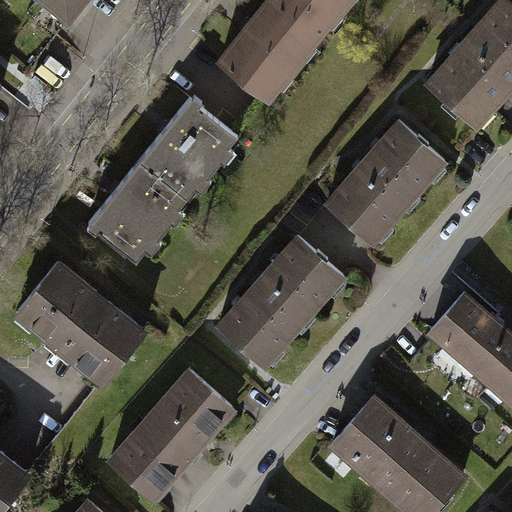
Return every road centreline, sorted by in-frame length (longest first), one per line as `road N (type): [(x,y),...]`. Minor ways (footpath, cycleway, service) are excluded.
road 1 (residential): [(511,178),(220,511)]
road 2 (tertiary): [(182,0),(0,226)]
